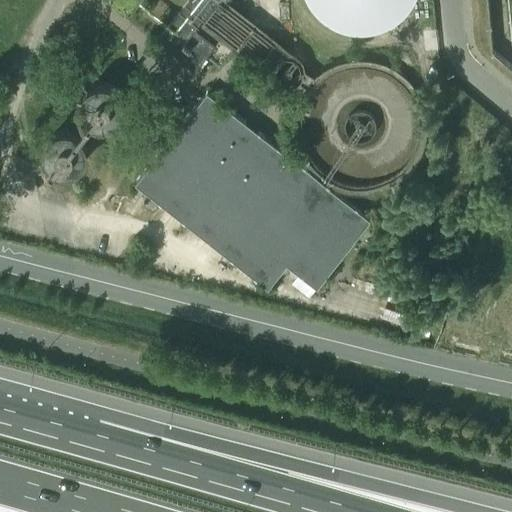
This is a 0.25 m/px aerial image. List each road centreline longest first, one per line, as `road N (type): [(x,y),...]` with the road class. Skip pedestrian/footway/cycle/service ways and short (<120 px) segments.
road 1 (unclassified): [(0,256),(511,383)]
road 2 (motorway): [(453,511),(94,435)]
road 3 (motorway): [(361,511),(94,435)]
road 4 (unclassified): [(511,104),(464,63),(452,40),(449,0)]
